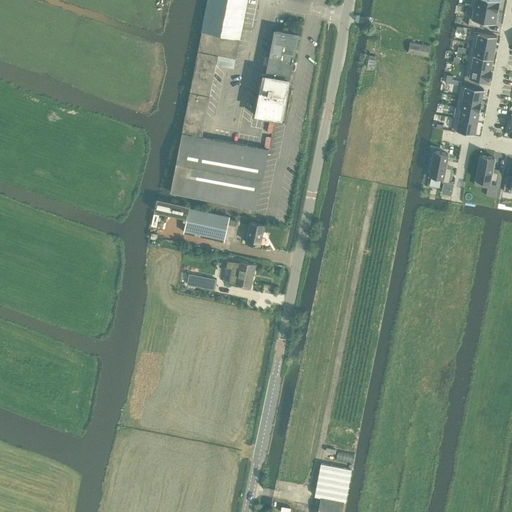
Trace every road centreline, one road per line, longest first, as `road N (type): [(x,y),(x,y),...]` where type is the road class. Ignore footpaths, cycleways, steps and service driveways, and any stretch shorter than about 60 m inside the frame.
road 1 (tertiary): [(246,511),(348,0)]
road 2 (residential): [(486,142),(511,6)]
